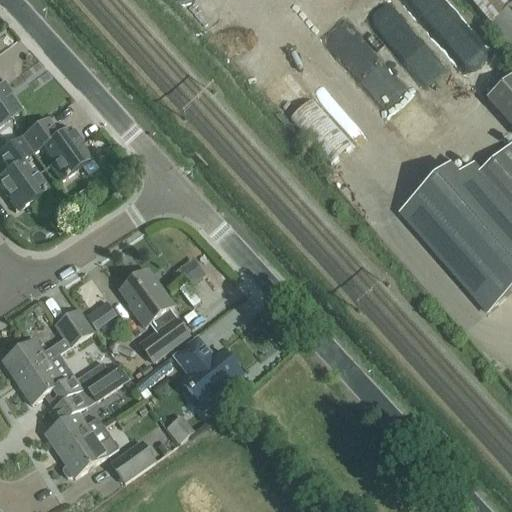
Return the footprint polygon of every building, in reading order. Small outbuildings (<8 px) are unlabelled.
[(511,8),(510,10),(502,0),(471,0),(469,1),(490,27),(491,26),(511,52),(511,8)] [(0,129),(9,123),(7,121),(21,112),(0,82),(0,129)] [(511,89),(492,107),(511,129),(511,89)] [(314,102),(290,123),(331,169),(355,147),(314,102)] [(21,140),(33,158),(43,151),(53,166),(49,169),(61,185),(79,172),(77,170),(90,161),(69,131),(56,140),(44,123),(21,140)] [(23,165),(33,158),(21,140),(0,154),(0,161),(9,174),(0,180),(0,189),(17,213),(30,204),(31,205),(49,193),(38,177),(34,180),(23,165)] [(511,148),(481,174),(475,167),(460,180),(452,171),(402,215),(488,314),(511,293),(511,148)] [(50,209),(64,228),(75,220),(62,201),(50,209)] [(194,263),(181,273),(193,287),(205,277),(194,263)] [(175,321),(169,312),(174,308),(147,273),(119,293),(136,317),(135,318),(144,330),(154,323),(161,332),(141,347),(153,364),(190,338),(177,320),(175,321)] [(106,306),(86,320),(96,334),(116,320),(106,306)] [(93,335),(77,313),(66,321),(81,343),(93,335)] [(69,350),(70,351),(81,343),(66,321),(54,328),(63,341),(43,355),(35,342),(2,364),(17,385),(49,363),(59,357),(69,350)] [(214,361),(198,342),(175,361),(190,379),(182,385),(194,399),(191,403),(197,410),(201,409),(204,413),(232,391),(231,390),(243,380),(223,354),(214,361)] [(135,360),(136,356),(134,353),(122,348),(118,343),(105,350),(112,357),(119,356),(132,362),(135,360)] [(102,365),(77,382),(59,357),(49,363),(17,385),(32,407),(44,399),(52,412),(99,381),(109,375),(102,365)] [(141,397),(173,371),(167,363),(135,389),(141,397)] [(59,459),(103,430),(97,421),(86,429),(78,418),(129,383),(119,368),(109,375),(99,381),(52,412),(47,416),(56,429),(44,437),(59,459)] [(103,430),(59,459),(66,469),(63,471),(62,474),(66,480),(70,480),(73,478),(74,481),(117,451),(103,430)] [(124,488),(157,465),(143,444),(110,467),(124,488)] [(166,444),(165,445),(159,450),(165,458),(172,453),(166,444)]
